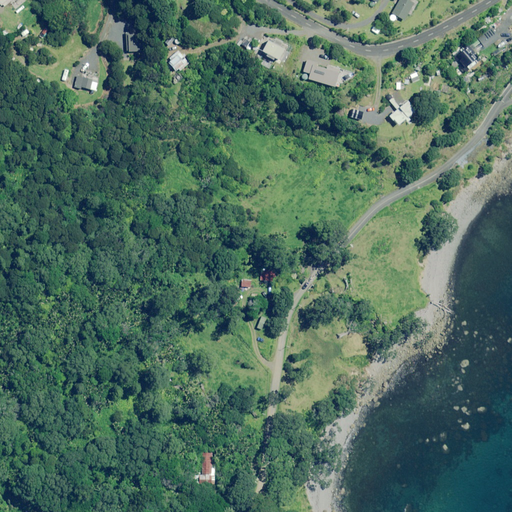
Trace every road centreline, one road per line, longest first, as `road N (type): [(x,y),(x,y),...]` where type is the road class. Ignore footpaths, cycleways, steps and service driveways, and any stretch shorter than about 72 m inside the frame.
road 1 (unclassified): [(245,511),(284,317),(296,295),(380,203),(461,151),(511,86)]
road 2 (unclassified): [(491,0),(383,50),(343,43),(264,0)]
